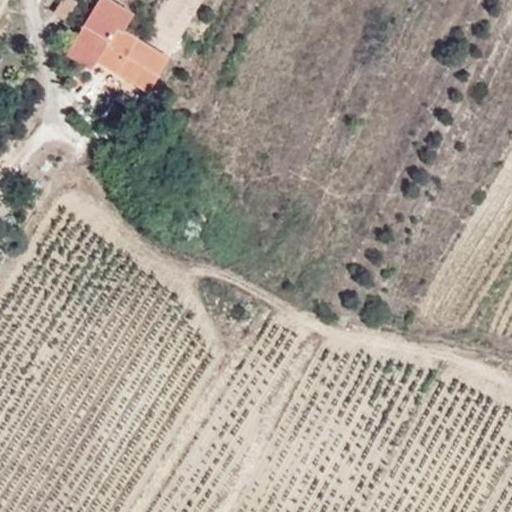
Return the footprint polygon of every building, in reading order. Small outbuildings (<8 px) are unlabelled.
[(65,20),(77,3),(72,0),(62,0),(54,12),(65,20)] [(186,27),(162,11),(144,0),(99,0),(93,12),(117,24),(112,33),(144,50),(167,61),(170,63),(189,29),(186,27)] [(200,0),(167,0),(162,11),(186,27),(200,0)] [(117,24),(93,12),(86,24),(109,39),(112,33),(117,24)] [(155,81),(167,61),(144,50),(133,68),(155,81)]
